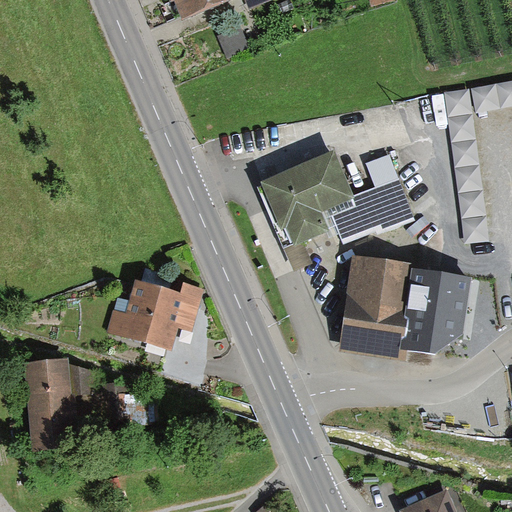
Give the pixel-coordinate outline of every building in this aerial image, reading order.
[(184,0),(197,24),(244,0),(184,0)] [(371,0),(375,9),(397,1),(397,0),(371,0)] [(511,83),(449,90),(466,245),(491,243),(477,113),(511,109),(511,83)] [(332,162),(264,190),(288,248),(325,232),(317,215),(349,202),(332,162)] [(414,273),(356,264),(345,349),(401,357),(402,352),(438,358),(447,297),(412,292),(414,273)] [(116,317),(111,336),(171,351),(177,327),(188,330),(198,293),(186,290),(183,301),(137,288),(129,321),(116,317)] [(66,368),(30,371),(36,451),(72,448),(66,368)] [(99,395),(98,371),(83,372),(83,395),(99,395)] [(417,511),(451,511),(445,499),(417,511)]
